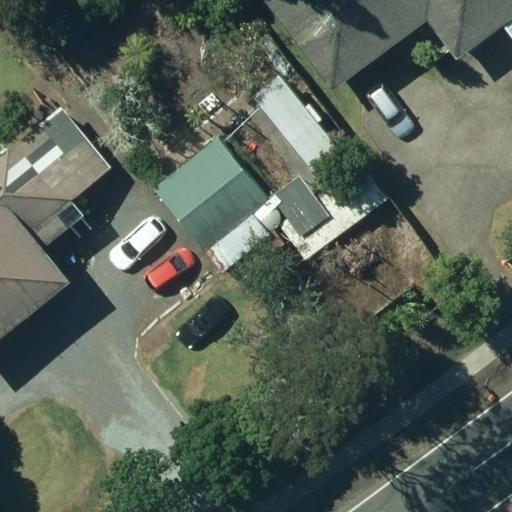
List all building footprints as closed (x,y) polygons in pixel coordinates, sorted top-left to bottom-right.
[(511,31),(511,0),(275,0),(346,94),(441,23),(470,62),(511,31)] [(265,99),(329,180),(354,161),(289,80),(265,99)] [(0,353),(85,287),(56,251),(83,229),(68,211),(115,173),(91,142),(73,155),(53,129),(0,171),(0,353)] [(165,189),(232,274),(263,251),(271,262),(292,244),(281,229),(293,221),(228,140),(165,189)] [(426,288),(442,308),(460,294),(444,274),(426,288)]
